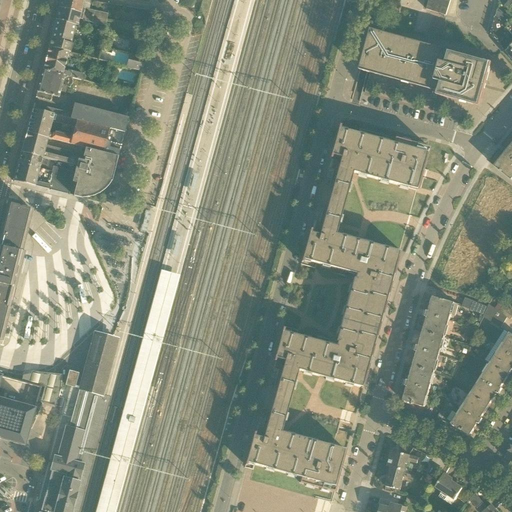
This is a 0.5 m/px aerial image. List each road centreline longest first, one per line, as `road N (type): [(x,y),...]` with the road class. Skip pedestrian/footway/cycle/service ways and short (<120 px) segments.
road 1 (residential): [(220,511),(332,103)]
road 2 (unknown): [(235,511),(328,154),(324,133)]
road 3 (residential): [(374,417),(412,276),(479,144)]
road 4 (residential): [(479,144),(332,103)]
road 5 (secondary): [(3,117),(31,0)]
